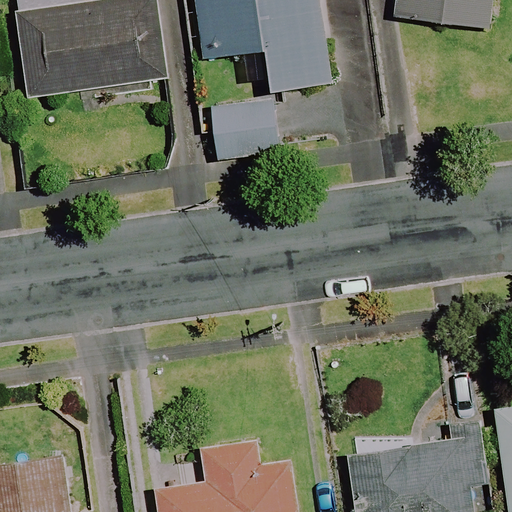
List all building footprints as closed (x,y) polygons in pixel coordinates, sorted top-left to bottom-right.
[(17,0),(33,101),(170,80),(157,0),(17,0)] [(198,0),(206,59),(270,51),(275,92),(333,85),(322,0),(198,0)] [(491,0),(402,0),(401,18),(487,29),(491,0)] [(282,153),(276,102),(208,109),(214,161),(282,153)] [(511,408),(498,411),(511,507),(511,408)] [(264,465),(261,441),(204,450),(209,481),(156,489),(159,511),(299,511),(292,461),(264,465)] [(477,511),(469,442),(351,456),(357,511),(477,511)] [(69,511),(62,459),(0,468),(0,511),(69,511)]
